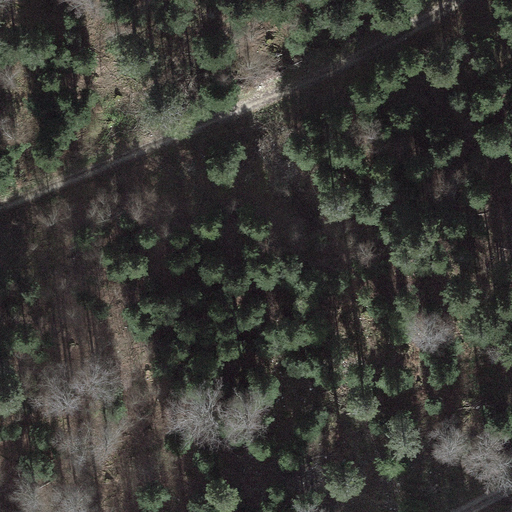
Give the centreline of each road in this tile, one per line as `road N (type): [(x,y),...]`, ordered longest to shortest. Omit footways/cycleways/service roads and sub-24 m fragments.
road 1 (track): [(308,78),(0,204)]
road 2 (track): [(308,78),(456,0)]
